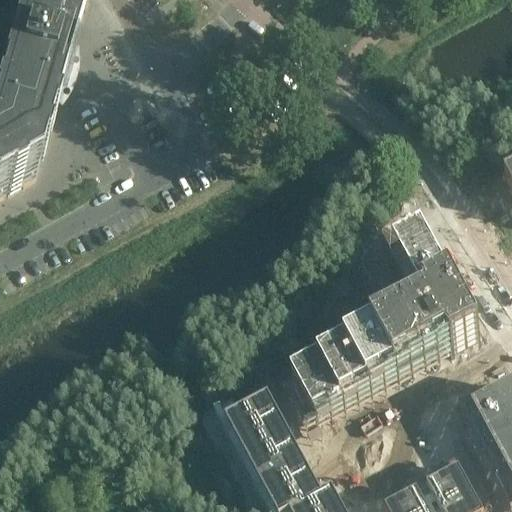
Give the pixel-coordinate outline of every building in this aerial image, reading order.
[(0,202),(34,184),(53,119),(60,95),(64,97),(72,72),(67,71),(77,34),(87,0),(25,0),(26,1),(25,5),(23,5),(20,17),(17,26),(19,27),(0,91),(0,202)] [(426,311),(292,384),(315,426),(449,354),(453,361),(481,346),(423,237),(394,253),(426,311)] [(511,385),(509,379),(501,384),(504,390),(511,385)] [(511,394),(466,420),(511,505),(511,394)] [(269,408),(226,431),(258,490),(270,511),(338,511),(333,501),(322,506),(269,408)] [(479,511),(460,475),(392,511),(479,511)]
